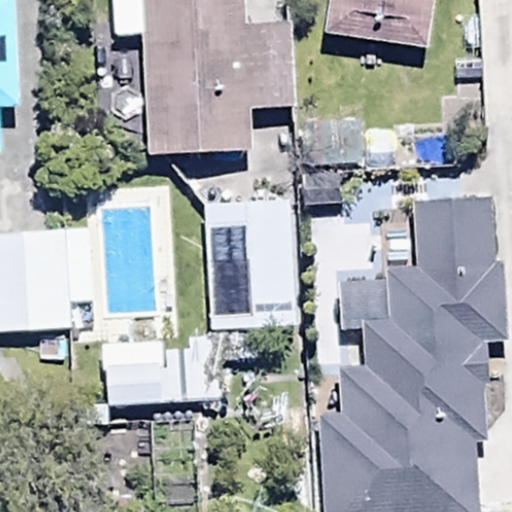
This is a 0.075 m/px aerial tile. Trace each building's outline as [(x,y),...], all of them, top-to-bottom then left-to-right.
[(0,0),(0,111),(11,111),(6,0),(0,0)] [(248,184),(284,184),(282,32),(237,33),(236,0),(105,0),(106,37),(133,37),(135,159),(243,157),(247,157),(248,184)] [(323,0),(317,43),(422,57),(429,0),(323,0)] [(195,208),(201,340),(96,346),(99,412),(215,406),(213,368),(254,366),(252,336),(291,334),(284,204),(195,208)] [(497,349),(489,205),(404,210),(408,275),(379,276),(381,322),(354,324),(355,348),(341,348),(343,372),(331,373),(334,418),(313,419),(318,511),(472,511),(468,448),(480,448),(477,396),(483,396),(480,350),(497,349)] [(0,236),(0,337),(67,334),(65,307),(87,306),(83,232),(0,236)]
